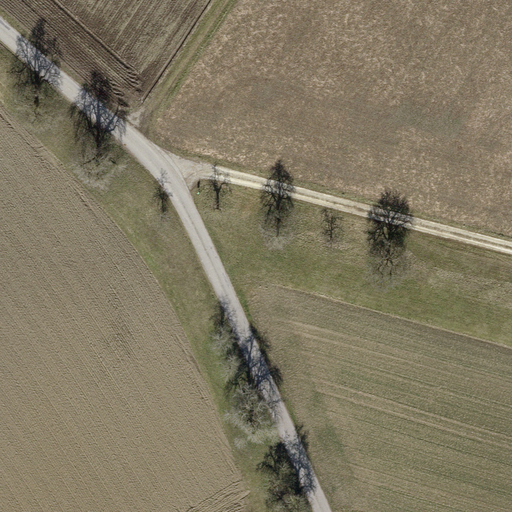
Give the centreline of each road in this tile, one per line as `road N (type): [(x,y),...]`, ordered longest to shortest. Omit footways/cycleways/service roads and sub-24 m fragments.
road 1 (unclassified): [(327,511),(183,184),(0,23)]
road 2 (track): [(153,153),(511,246)]
road 3 (track): [(129,133),(217,0)]
